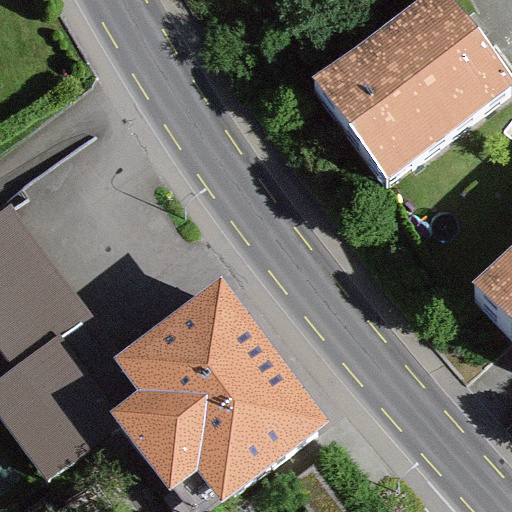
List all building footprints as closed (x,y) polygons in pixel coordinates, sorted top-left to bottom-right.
[(511,107),(511,97),(441,3),(312,98),(388,200),(511,107)] [(94,324),(0,191),(0,363),(11,379),(65,343),(94,324)] [(511,268),(469,307),(511,355),(511,268)] [(221,511),(326,442),(218,283),(86,373),(119,422),(96,437),(135,496),(186,461),(220,511),(221,511)] [(86,373),(65,343),(11,379),(0,387),(0,422),(36,477),(96,437),(119,422),(86,373)]
